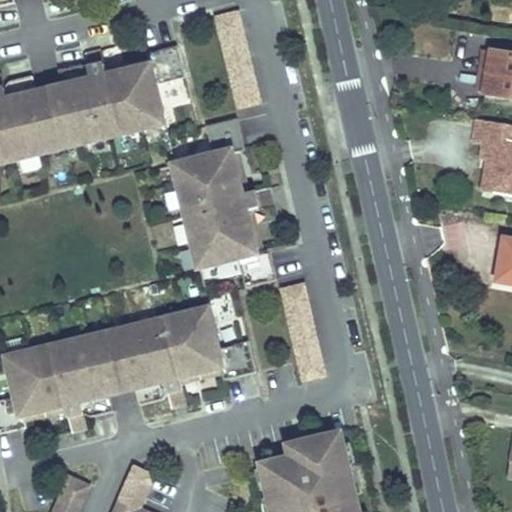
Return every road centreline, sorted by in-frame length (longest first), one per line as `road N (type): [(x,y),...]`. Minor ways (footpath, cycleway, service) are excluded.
road 1 (residential): [(252,0),(349,391),(125,445)]
road 2 (tertiary): [(446,511),(326,0)]
road 3 (residential): [(207,0),(0,49)]
road 4 (residential): [(125,445),(1,474)]
